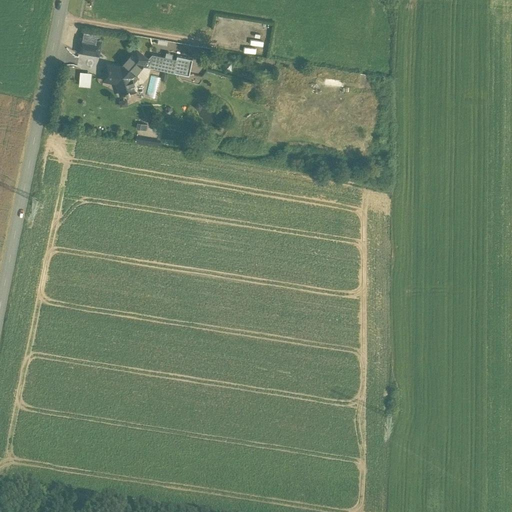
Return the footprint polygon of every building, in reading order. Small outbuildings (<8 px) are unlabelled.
[(97,40),(82,37),(79,51),(95,53),(96,48),(97,40)] [(136,47),(118,68),(107,65),(104,79),(117,81),(120,89),(126,87),(127,92),(131,93),(130,91),(137,89),(134,79),(136,78),(136,75),(135,74),(144,64),(149,58),(136,47)] [(177,59),(153,54),(149,58),(144,64),(175,71),(177,59)] [(193,58),(178,55),(177,59),(175,71),(189,74),(193,58)] [(79,84),(91,85),(92,71),(80,70),(79,84)] [(147,93),(156,95),(161,75),(152,73),(147,93)] [(336,86),(336,84),(337,79),(325,77),(324,84),(324,85),(336,86)]
